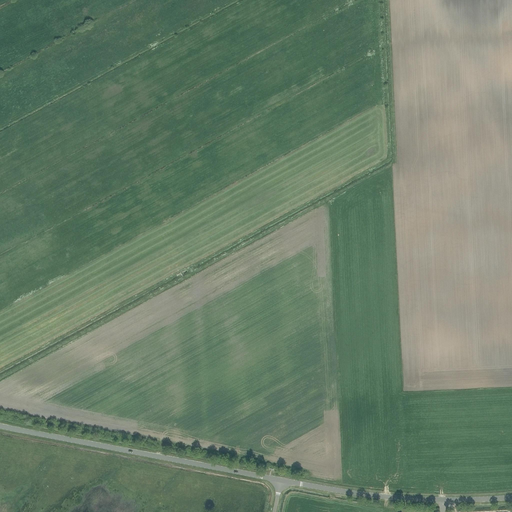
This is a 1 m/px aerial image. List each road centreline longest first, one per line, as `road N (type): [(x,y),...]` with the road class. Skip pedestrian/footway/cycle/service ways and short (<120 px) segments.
road 1 (tertiary): [(280,479),(0,426)]
road 2 (tertiary): [(511,496),(400,498),(280,479)]
